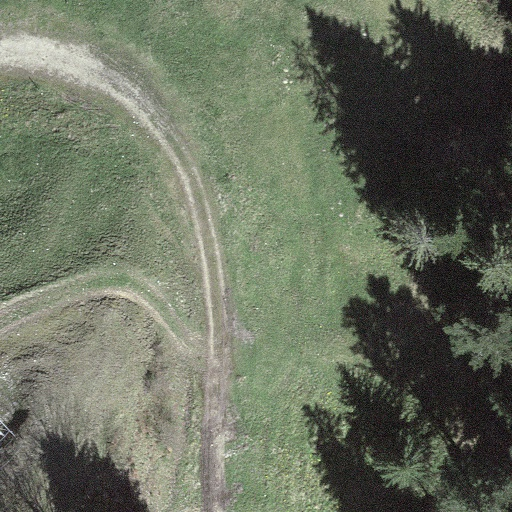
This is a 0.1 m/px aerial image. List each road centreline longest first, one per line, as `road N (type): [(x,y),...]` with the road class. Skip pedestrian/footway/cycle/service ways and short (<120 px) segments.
road 1 (track): [(219,511),(214,263),(193,181),(174,141),(120,84),(63,57),(0,50)]
road 2 (track): [(0,324),(89,286),(124,284),(217,356)]
